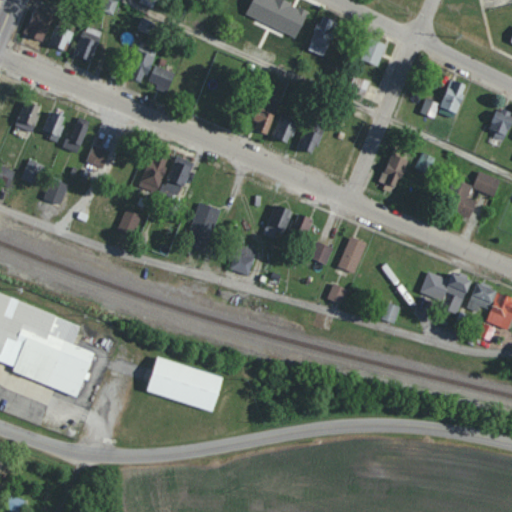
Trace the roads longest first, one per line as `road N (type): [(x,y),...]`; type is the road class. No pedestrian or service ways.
road 1 (residential): [(511,279),(0,56)]
road 2 (residential): [(0,207),(128,256),(449,351),(511,355)]
road 3 (residential): [(511,191),(94,0)]
road 4 (residential): [(213,445),(386,426),(511,442)]
road 5 (residential): [(511,103),(304,0)]
road 6 (residential): [(344,209),(414,55),(430,0)]
road 7 (residential): [(213,445),(86,453),(0,426)]
